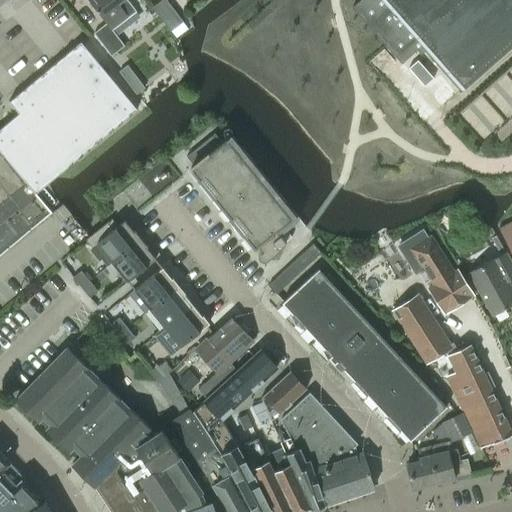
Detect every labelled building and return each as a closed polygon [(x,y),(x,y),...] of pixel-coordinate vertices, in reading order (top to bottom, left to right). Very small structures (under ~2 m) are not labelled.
[(87,0),(106,24),(93,34),(110,57),(123,47),(111,31),(135,12),(125,0),(87,0)] [(162,0),(152,8),(169,31),(175,39),(188,29),(165,0),(162,0)] [(511,0),(363,0),(355,7),(405,63),(420,50),(424,54),(430,49),(465,87),(511,44),(511,0)] [(0,255),(51,213),(52,212),(36,193),(47,184),(57,176),(57,175),(137,109),(80,42),(9,102),(19,113),(5,125),(0,129),(0,255)] [(417,60),(408,68),(424,87),(433,78),(417,60)] [(127,65),(119,71),(127,83),(136,77),(127,65)] [(211,196),(230,219),(232,221),(235,218),(247,232),(243,235),(254,248),(257,246),(260,250),(259,251),(258,252),(257,253),(257,254),(257,255),(257,256),(257,257),(258,259),(259,260),(261,261),(262,261),(263,261),(265,261),(266,260),(271,256),(273,258),(280,249),(278,247),(290,237),(281,226),(290,219),(225,139),(221,143),(213,134),(185,157),(192,166),(189,169),(200,182),(204,179),(215,193),(211,196)] [(87,239),(85,241),(92,249),(97,244),(105,255),(101,259),(107,266),(112,263),(138,241),(133,235),(136,233),(134,231),(133,232),(129,227),(124,221),(117,226),(111,219),(103,226),(87,239)] [(511,221),(499,228),(511,254),(511,221)] [(423,229),(397,245),(408,262),(417,257),(424,269),(434,284),(428,288),(445,313),(473,294),(456,270),(452,272),(430,237),(429,238),(423,229)] [(138,241),(112,263),(127,282),(155,259),(146,248),(147,247),(145,245),(143,247),(138,241)] [(275,294),(320,253),(311,244),(267,286),(275,294)] [(511,279),(511,264),(506,252),(469,272),(492,314),(511,303),(511,289),(508,282),(511,279)] [(162,267),(134,290),(150,309),(176,287),(171,281),(173,279),(172,277),(171,278),(162,267)] [(318,269),(281,303),(330,356),(328,358),(334,364),(336,362),(410,441),(447,406),(318,269)] [(72,278),(81,288),(89,281),(81,271),(72,278)] [(81,288),(89,298),(97,291),(89,281),(81,288)] [(176,287),(150,309),(164,327),(192,305),(184,294),(185,293),(183,291),(181,293),(176,287)] [(447,377),(463,411),(473,432),(472,432),(479,448),(511,435),(511,433),(470,345),(455,352),(418,295),(393,311),(425,362),(436,356),(445,350),(449,355),(457,372),(447,377)] [(192,305),(164,327),(180,347),(208,324),(207,323),(206,324),(201,318),(204,317),(202,315),(201,315),(192,305)] [(230,317),(195,349),(216,372),(197,389),(206,399),(209,396),(237,371),(228,362),(252,341),(230,317)] [(110,324),(119,334),(127,328),(119,318),(110,324)] [(135,338),(127,328),(119,334),(127,344),(135,338)] [(67,348),(15,400),(38,421),(42,417),(51,425),(46,430),(68,452),(74,447),(82,455),(72,466),(95,487),(96,486),(111,511),(216,511),(212,501),(208,502),(208,495),(205,495),(204,491),(162,430),(150,438),(146,434),(150,429),(67,348)] [(206,399),(192,412),(206,433),(276,368),(260,350),(237,371),(209,396),(206,399)] [(157,382),(158,381),(165,375),(157,365),(149,371),(157,382)] [(306,389),(290,372),(261,398),(272,421),(306,389)] [(184,373),(176,381),(188,393),(195,385),(184,373)] [(309,393),(281,419),(296,448),(297,450),(300,448),(310,470),(312,469),(316,478),(325,502),(325,503),(325,504),(334,501),(374,487),(362,452),(355,454),(353,447),(356,444),(356,443),(309,393)] [(252,405),(259,417),(267,412),(261,400),(252,405)] [(180,414),(170,420),(194,458),(226,511),(252,511),(231,473),(224,462),(189,408),(180,414)] [(451,442),(472,432),(473,432),(463,411),(442,422),(432,431),(434,440),(448,437),(451,442)] [(238,418),(244,430),(252,426),(246,414),(238,418)] [(260,426),(271,421),(267,414),(257,418),(260,426)] [(264,434),(274,429),(271,422),(260,427),(264,434)] [(213,443),(220,454),(221,456),(224,462),(231,473),(252,511),(273,511),(257,479),(246,460),(227,429),(213,443)] [(257,438),(243,445),(250,459),(246,460),(257,479),(273,511),(293,511),(275,474),(266,456),(265,456),(263,452),(257,438)] [(457,448),(452,449),(450,440),(418,448),(421,460),(407,463),(414,488),(454,478),(471,474),(467,458),(460,460),(457,448)] [(283,447),(266,456),(275,474),(293,511),(298,511),(311,508),(295,472),(296,472),(287,454),(288,454),(287,453),(286,453),(283,447)] [(288,454),(287,454),(296,472),(295,472),(311,508),(311,510),(326,506),(325,504),(325,503),(325,502),(310,470),(300,448),(297,450),(296,448),(287,453),(288,454)] [(0,511),(52,511),(45,499),(43,497),(41,500),(35,494),(25,503),(22,500),(14,492),(24,482),(22,480),(24,478),(23,476),(0,452),(0,511)]
